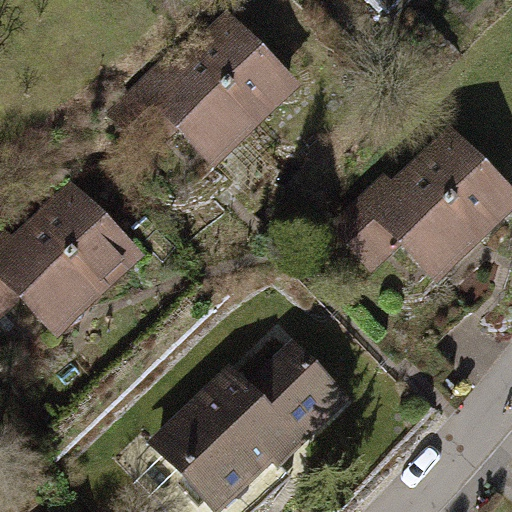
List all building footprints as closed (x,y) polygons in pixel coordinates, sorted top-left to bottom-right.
[(368,0),(399,33),(433,0),(368,0)] [(226,174),(316,94),(249,18),(132,121),(165,159),(191,135),(226,174)] [(445,300),(511,240),(511,195),(461,139),(352,237),(389,277),(408,260),(445,300)] [(70,345),(151,264),(82,195),(0,277),(0,323),(10,334),(35,309),(70,345)] [(215,398),(122,477),(152,511),(272,511),(293,494),(284,483),(362,417),(305,349),(229,414),(215,398)]
